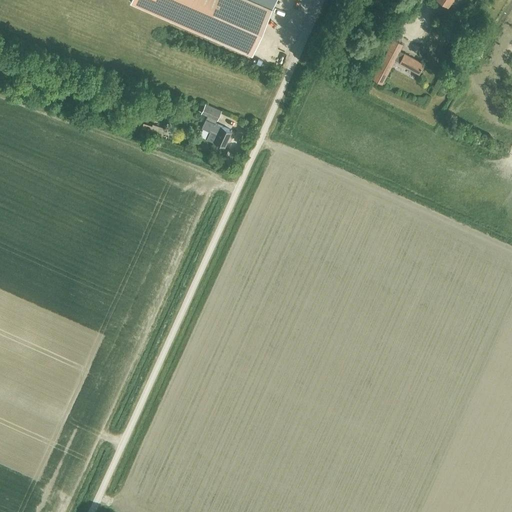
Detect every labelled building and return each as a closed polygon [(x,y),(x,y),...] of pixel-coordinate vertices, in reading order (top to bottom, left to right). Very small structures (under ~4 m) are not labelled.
[(130,0),(130,1),(204,33),(203,36),(251,57),(272,7),(255,0),(130,0)] [(474,34),(470,41),(476,44),(480,38),(474,34)] [(399,51),(402,45),(393,40),(373,79),(382,83),(394,61),(418,73),(423,64),(399,51)] [(201,113),(216,120),(220,110),(206,104),(201,113)] [(210,131),(206,139),(224,146),(231,130),(205,119),(202,128),(210,131)] [(153,124),(151,132),(162,136),(165,127),(153,124)]
